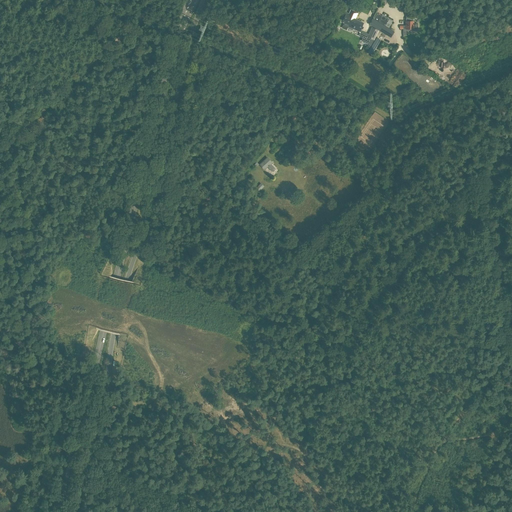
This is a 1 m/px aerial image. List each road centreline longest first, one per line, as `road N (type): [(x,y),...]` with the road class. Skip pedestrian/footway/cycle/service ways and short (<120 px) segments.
road 1 (unclassified): [(74,511),(126,280),(203,0)]
road 2 (primary): [(60,511),(183,17)]
road 3 (track): [(0,149),(157,0)]
road 4 (track): [(488,180),(511,309)]
